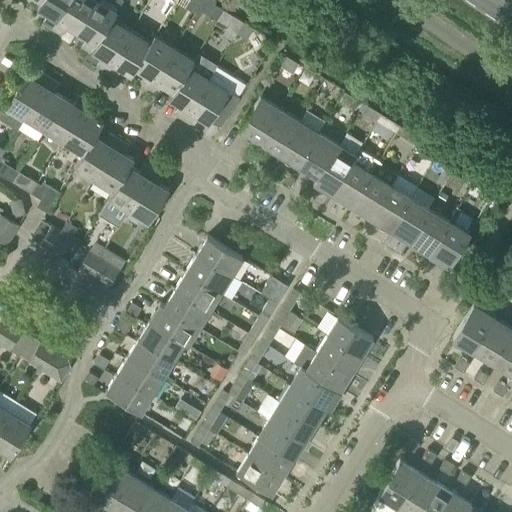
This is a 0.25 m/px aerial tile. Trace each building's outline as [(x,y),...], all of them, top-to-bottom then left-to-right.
[(44,19),(43,20),(52,26),(67,0),(41,0),(37,7),(49,14),(45,20),(44,19)] [(67,0),(52,26),(62,32),(63,31),(61,30),(65,24),(75,31),(94,0),(67,0)] [(97,0),(94,0),(75,31),(88,38),(84,44),(82,43),(82,44),(91,50),(111,18),(112,19),(116,12),(97,0)] [(189,0),(185,7),(195,12),(198,7),(198,8),(203,0),(189,0)] [(207,13),(216,19),(223,9),(214,3),(207,13)] [(226,26),(221,35),(230,41),(242,21),(223,9),(216,19),(226,26)] [(97,63),(106,69),(130,30),(112,19),(111,18),(91,50),(103,57),(99,63),(98,62),(97,63)] [(230,41),(231,41),(237,32),(247,38),(253,28),(242,21),(230,41)] [(130,30),(106,69),(116,75),(117,74),(116,73),(119,67),(131,74),(135,68),(134,67),(150,42),(149,41),(130,30)] [(134,67),(135,68),(146,74),(142,80),(141,79),(140,80),(149,85),(173,46),(153,34),(149,41),(150,42),(134,67)] [(173,46),(149,85),(159,92),(160,91),(159,90),(162,84),(172,90),(188,66),(189,66),(194,59),(173,46)] [(222,100),(233,107),(239,96),(238,96),(245,83),(215,65),(208,78),(184,116),(194,123),(195,122),(193,121),(197,115),(208,122),(222,100)] [(188,66),(172,90),(173,91),(169,98),(180,105),(177,111),(175,110),(175,111),(184,116),(208,78),(189,66),(188,66)] [(2,119),(16,128),(47,77),(38,71),(37,72),(39,73),(35,79),(23,72),(0,110),(0,112),(5,115),(2,119)] [(43,128),(63,96),(52,89),(55,83),(57,84),(57,83),(47,77),(16,128),(36,140),(43,128)] [(344,91),(338,100),(352,109),(358,100),(344,91)] [(279,106),(260,94),(239,128),(258,140),(279,106)] [(74,103),(63,96),(43,128),(62,140),(87,101),(77,95),(76,96),(78,97),(74,103)] [(93,133),(94,134),(102,120),(90,113),(94,107),(95,108),(96,107),(87,101),(62,140),(81,151),(83,152),(93,133)] [(380,112),(364,102),(359,109),(376,119),(380,112)] [(278,152),(299,118),(279,106),(258,140),(278,152)] [(380,112),(376,119),(396,132),(400,125),(380,112)] [(299,118),(278,152),(297,164),(318,130),(299,118)] [(400,125),(396,132),(415,143),(419,137),(400,125)] [(337,142),(318,130),(297,164),(317,176),(337,142)] [(92,178),(116,138),(107,133),(107,134),(108,135),(105,140),(94,134),(93,133),(83,152),(81,151),(72,166),(92,178)] [(419,137),(415,143),(434,156),(439,149),(419,137)] [(92,178),(111,190),(112,191),(127,164),(128,165),(133,158),(121,151),(124,145),(126,146),(127,145),(116,138),(92,178)] [(313,182),(330,192),(355,153),(337,142),(317,176),(313,182)] [(241,157),(250,163),(256,154),(247,148),(241,157)] [(454,168),(458,161),(439,149),(434,156),(454,168)] [(352,159),(356,154),(355,153),(330,192),(350,205),(371,171),(352,159)] [(0,173),(11,180),(18,170),(0,159),(0,173)] [(266,160),(260,169),(270,175),(275,166),(266,160)] [(458,161),(454,168),(473,180),(477,173),(458,161)] [(112,191),(111,190),(107,196),(128,209),(152,170),(142,163),(141,165),(143,166),(139,171),(128,165),(127,164),(112,191)] [(128,209),(147,221),(167,189),(156,181),(159,176),(161,176),(161,175),(152,170),(128,209)] [(371,171),(350,205),(369,217),(390,183),(371,171)] [(285,172),(280,181),(289,187),(295,178),(285,172)] [(477,173),(473,180),(493,192),(497,185),(477,173)] [(38,182),(27,175),(20,186),(31,193),(38,182)] [(31,193),(40,199),(49,185),(42,181),(40,184),(38,182),(31,193)] [(389,229),(410,195),(390,183),(369,217),(389,229)] [(305,184),(299,193),(308,199),(314,190),(305,184)] [(57,190),(49,185),(40,199),(36,205),(45,211),(57,190)] [(429,207),(410,195),(389,229),(409,241),(429,207)] [(409,241),(428,253),(449,219),(429,207),(409,241)] [(0,226),(13,234),(19,224),(0,212),(0,226)] [(38,245),(48,251),(60,230),(41,219),(33,232),(43,238),(38,245)] [(469,232),(449,219),(428,253),(449,266),(469,232)] [(60,230),(48,251),(59,258),(64,249),(69,239),(76,227),(66,221),(60,230)] [(0,240),(6,244),(13,234),(0,226),(0,240)] [(207,234),(196,253),(231,274),(242,256),(223,244),(207,234)] [(90,249),(77,269),(86,275),(99,254),(90,249)] [(196,253),(185,270),(220,292),(231,274),(196,253)] [(86,275),(97,281),(110,261),(99,254),(86,275)] [(110,261),(97,281),(108,288),(120,267),(110,261)] [(209,309),(220,292),(185,270),(174,287),(209,309)] [(276,302),(287,284),(273,275),(271,274),(260,292),(270,297),(269,298),(276,302)] [(160,301),(159,303),(198,327),(209,309),(174,287),(164,304),(160,301)] [(293,287),(281,305),(288,309),(299,292),(293,287)] [(276,302),(269,298),(259,315),(265,319),(276,302)] [(132,301),(126,310),(135,316),(141,307),(132,301)] [(148,320),(188,344),(198,327),(159,303),(148,320)] [(492,315),(473,303),(452,337),(471,349),(492,315)] [(288,309),(281,305),(270,323),(278,327),(280,324),(289,329),(298,315),(288,309)] [(259,315),(248,333),(254,337),(265,319),(259,315)] [(337,315),(326,333),(362,355),(373,337),(337,315)] [(471,349),(491,361),(511,327),(492,315),(471,349)] [(0,339),(11,322),(2,316),(0,319),(0,339)] [(121,319),(115,328),(125,334),(130,324),(121,319)] [(148,320),(138,337),(173,359),(183,342),(187,345),(188,344),(148,320)] [(11,322),(0,339),(0,343),(9,349),(22,329),(11,322)] [(268,344),(276,349),(287,332),(278,327),(270,323),(260,340),(267,345),(268,344)] [(511,370),(511,327),(491,361),(510,373),(511,373),(511,370)] [(254,337),(248,333),(237,350),(243,354),(254,337)] [(326,333),(316,350),(315,350),(351,372),(362,355),(326,333)] [(110,336),(105,345),(114,351),(120,342),(110,336)] [(127,354),(163,376),(173,359),(138,337),(127,354)] [(50,347),(41,340),(28,361),(38,367),(50,347)] [(256,362),(267,345),(260,340),(249,357),(256,362)] [(340,390),(351,372),(315,350),(316,350),(303,343),(292,361),(300,365),(340,390)] [(50,347),(38,367),(61,381),(71,366),(68,357),(50,347)] [(109,359),(100,353),(94,363),(103,368),(109,359)] [(127,354),(117,371),(152,393),(163,376),(127,354)] [(454,366),(463,372),(469,362),(460,356),(454,366)] [(261,365),(256,362),(249,357),(237,375),(245,380),(248,375),(253,378),(261,365)] [(329,408),(340,390),(300,365),(289,383),(325,405),(329,408)] [(479,368),(473,378),(483,383),(489,374),(479,368)] [(98,376),(89,371),(83,380),(93,386),(98,376)] [(117,371),(105,389),(141,411),(152,393),(117,371)] [(237,375),(227,391),(230,394),(235,397),(245,380),(237,375)] [(493,390),(502,396),(508,386),(498,380),(493,390)] [(314,423),(325,405),(289,383),(278,401),(314,423)] [(223,389),(212,406),(219,410),(230,394),(227,391),(223,389)] [(314,423),(278,401),(268,418),(303,440),(314,423)] [(195,418),(200,409),(190,403),(185,412),(195,418)] [(0,428),(11,411),(0,404),(0,428)] [(228,416),(219,410),(212,406),(201,424),(217,433),(228,416)] [(11,411),(0,428),(0,449),(10,456),(28,427),(30,423),(11,411)] [(293,457),(303,440),(268,418),(258,434),(293,457)] [(216,434),(217,433),(201,424),(190,441),(197,445),(200,441),(207,445),(214,433),(216,434)] [(247,452),(282,474),(293,457),(258,434),(247,452)] [(419,442),(410,437),(404,446),(413,452),(419,442)] [(437,453),(427,448),(422,457),(431,463),(437,453)] [(271,492),(282,474),(247,452),(236,470),(271,492)] [(190,463),(207,474),(212,467),(195,456),(190,463)] [(418,470),(399,458),(378,494),(396,505),(418,470)] [(454,464),(445,458),(439,468),(448,473),(454,464)] [(92,495),(110,506),(131,472),(111,460),(90,494),(92,495)] [(231,478),(212,467),(207,474),(226,485),(231,478)] [(471,475),(462,469),(456,478),(466,484),(471,475)] [(416,511),(435,481),(418,470),(396,505),(408,511),(416,511)] [(133,511),(150,485),(131,472),(110,506),(119,511),(133,511)] [(231,478),(226,485),(246,498),(250,491),(231,478)] [(439,511),(453,491),(435,481),(416,511),(439,511)] [(150,485),(133,511),(158,511),(169,496),(150,485)] [(250,491),(246,498),(266,510),(271,503),(250,491)] [(453,491),(439,511),(462,511),(469,502),(453,491)] [(183,511),(187,507),(169,496),(158,511),(183,511)] [(462,511),(476,511),(469,507),(471,503),(469,502),(462,511)]
